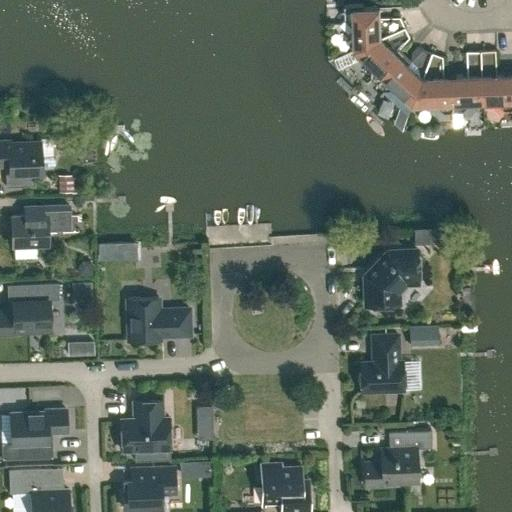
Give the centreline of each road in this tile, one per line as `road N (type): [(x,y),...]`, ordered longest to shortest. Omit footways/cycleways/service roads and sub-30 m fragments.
road 1 (residential): [(226,366),(223,285),(236,258),(306,256),(322,274),(331,363)]
road 2 (residential): [(331,363),(336,511)]
road 3 (residential): [(96,511),(91,371)]
road 4 (residential): [(91,371),(226,366)]
